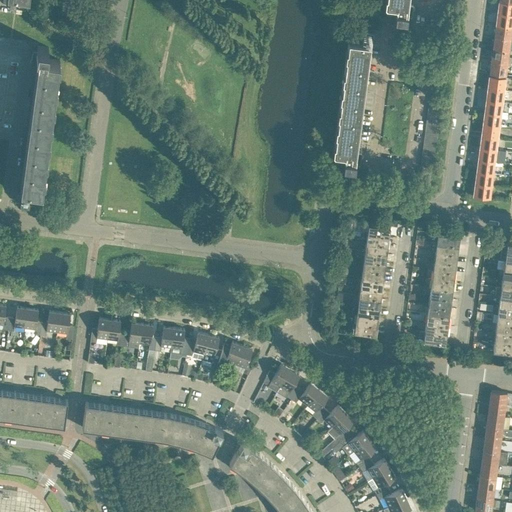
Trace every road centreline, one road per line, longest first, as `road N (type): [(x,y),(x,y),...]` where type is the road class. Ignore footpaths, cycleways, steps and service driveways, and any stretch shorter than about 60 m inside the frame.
road 1 (residential): [(86,228),(122,0)]
road 2 (residential): [(382,67),(370,159),(412,165),(425,73)]
road 3 (residential): [(423,511),(390,454),(339,394),(273,346)]
road 4 (residential): [(87,302),(249,333),(264,342),(263,360),(273,346)]
road 5 (residential): [(317,260),(130,235)]
road 6 (residential): [(317,260),(322,216),(344,195),(449,209)]
road 7 (tertiary): [(104,511),(88,475),(67,453),(0,440)]
road 8 (residential): [(450,511),(470,375)]
road 9 (residential): [(390,360),(405,227)]
road 10 (residential): [(449,209),(467,78)]
road 11 (residential): [(461,341),(478,214)]
